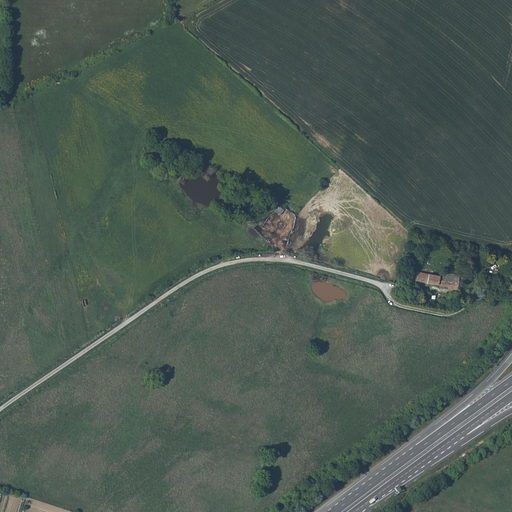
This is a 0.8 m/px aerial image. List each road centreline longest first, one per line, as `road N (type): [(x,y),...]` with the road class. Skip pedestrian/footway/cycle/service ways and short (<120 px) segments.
road 1 (track): [(0,409),(207,270),(287,260),(374,281),(402,306),(444,314),(470,298),(476,267)]
road 2 (trunk): [(511,358),(410,454)]
road 3 (trunk): [(511,380),(410,454)]
